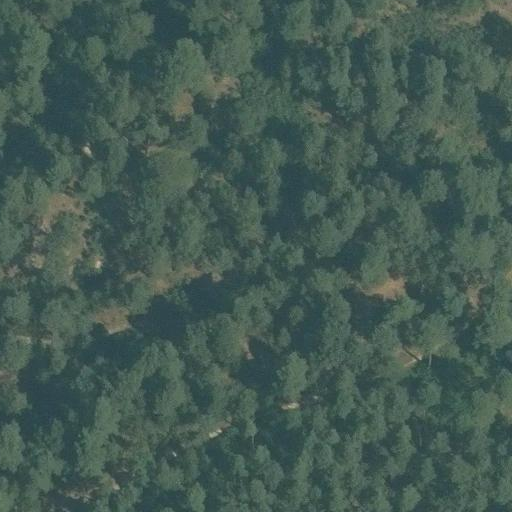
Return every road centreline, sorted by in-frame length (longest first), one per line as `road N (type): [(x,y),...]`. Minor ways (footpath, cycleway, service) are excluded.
road 1 (track): [(63,511),(214,433),(349,385),(190,325),(133,325),(83,348),(0,338)]
road 2 (track): [(349,385),(437,347),(477,280),(511,254)]
